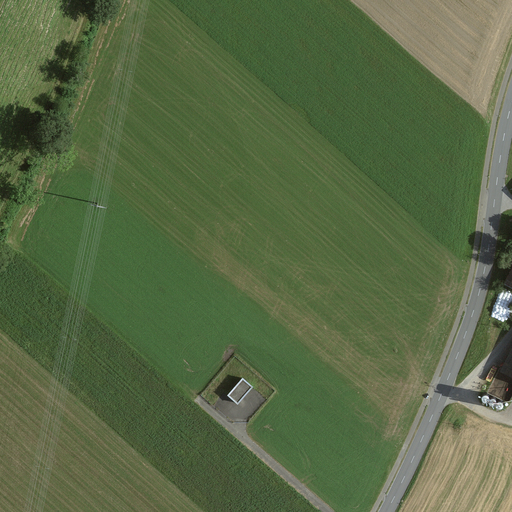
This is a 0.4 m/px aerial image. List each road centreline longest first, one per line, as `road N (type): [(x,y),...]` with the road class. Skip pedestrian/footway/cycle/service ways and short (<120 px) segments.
road 1 (tertiary): [(386,511),(475,307),(511,103)]
road 2 (track): [(92,0),(0,214)]
